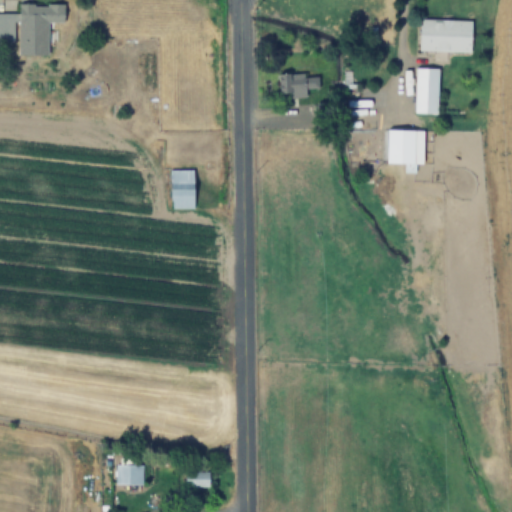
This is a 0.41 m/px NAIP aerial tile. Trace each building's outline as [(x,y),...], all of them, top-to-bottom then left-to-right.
[(0,40),(47,41),(48,21),(64,21),(64,2),(17,2),(17,11),(0,10),(0,40)] [(418,18),(418,51),(470,52),(471,19),(418,18)] [(437,118),(437,66),(414,66),(414,118),(437,118)] [(278,96),(319,95),(318,72),(278,73),(278,96)] [(413,129),(385,129),(385,164),(413,164),(413,129)] [(193,208),(193,168),(169,168),(169,208),(193,208)] [(142,463),(114,463),(114,485),(142,485),(142,463)] [(184,487),(209,487),(209,470),(184,470),(184,487)]
